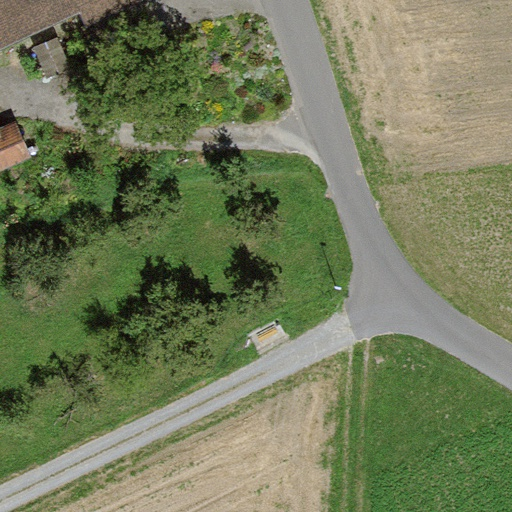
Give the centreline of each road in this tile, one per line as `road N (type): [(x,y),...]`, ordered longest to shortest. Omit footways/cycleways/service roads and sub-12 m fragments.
road 1 (track): [(405,292),(0,499)]
road 2 (residential): [(511,360),(405,292),(318,126),(275,0)]
